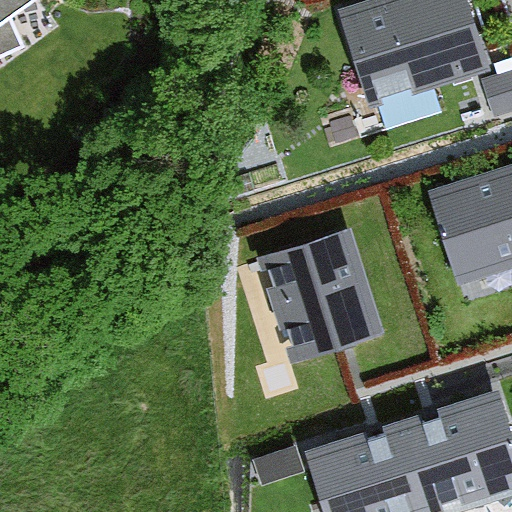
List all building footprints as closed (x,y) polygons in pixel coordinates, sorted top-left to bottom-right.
[(0,0),(0,26),(34,0),(0,0)] [(485,56),(467,0),(351,0),(347,1),(376,91),(485,56)] [(511,251),(511,158),(435,183),(461,268),(511,251)] [(377,320),(346,222),(264,248),(295,345),(377,320)] [(511,435),(496,386),(312,444),(333,511),(387,511),(511,473),(511,435)]
